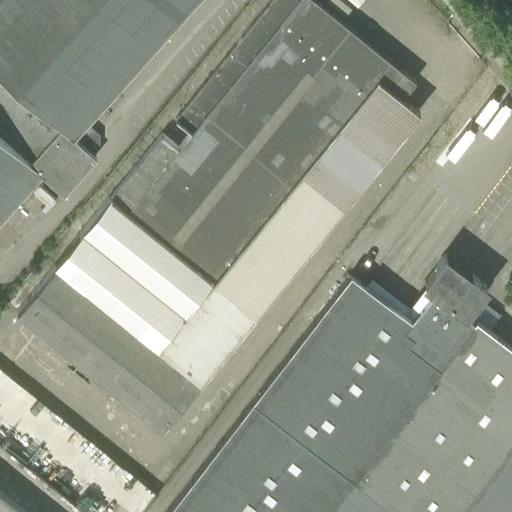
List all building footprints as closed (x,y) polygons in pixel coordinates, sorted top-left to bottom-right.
[(0,0),(0,218),(41,172),(63,192),(96,156),(94,153),(99,147),(92,140),(86,146),(74,135),(195,0),(0,0)] [(55,263),(17,310),(162,426),(419,108),(402,94),(416,78),(402,67),(401,62),(396,57),(391,58),(319,0),(270,0),(176,117),(174,116),(111,196),(109,195),(79,233),(89,240),(65,271),(55,263)] [(478,511),(511,468),(511,343),(476,317),(474,319),(465,312),(487,284),(446,253),(424,281),(433,288),(410,318),(350,271),(165,511),(478,511)] [(484,297),(474,313),(493,325),(503,309),(484,297)] [(511,511),(511,468),(478,511),(511,511)] [(0,511),(28,511),(0,489),(0,511)]
